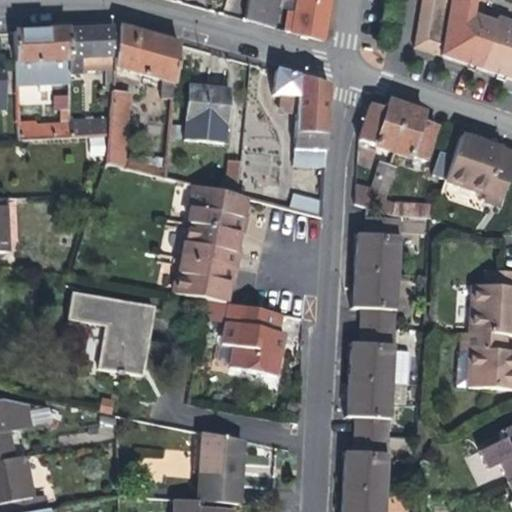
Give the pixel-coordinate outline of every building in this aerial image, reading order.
[(278,0),(246,0),(243,22),(274,30),(278,0)] [(322,44),(329,0),(294,0),(290,35),(303,38),(322,44)] [(421,0),(414,48),(431,54),(482,71),(511,81),(511,27),(510,27),(511,22),(496,17),(495,22),(473,14),(475,5),(478,5),(482,0),(421,0)] [(80,71),(112,68),(116,28),(86,29),(67,30),(67,60),(67,75),(81,74),(80,71)] [(133,33),(116,28),(112,68),(160,81),(159,98),(170,99),(176,45),(133,33)] [(11,32),(14,77),(14,81),(67,78),(67,60),(67,30),(27,32),(11,32)] [(293,165),(323,167),(327,87),(293,78),(275,73),(273,95),(283,96),(282,107),(286,112),(297,112),(293,165)] [(222,144),(226,92),(205,89),(188,88),(184,140),(222,144)] [(111,91),(108,117),(107,136),(105,164),(122,168),(129,93),(111,91)] [(381,111),(367,106),(355,142),(422,165),(434,127),(420,123),(422,117),(404,111),(383,103),(381,111)] [(67,122),(67,125),(67,138),(107,136),(108,117),(67,122)] [(18,141),(47,139),(47,125),(36,126),(35,122),(17,121),(18,141)] [(47,139),(63,138),(63,125),(47,125),(47,139)] [(457,137),(442,183),(483,197),(481,202),(497,207),(511,162),(511,155),(482,146),(457,137)] [(227,164),(224,194),(235,197),(239,165),(227,164)] [(393,218),(424,220),(428,220),(429,207),(388,205),(382,204),(393,170),(377,165),(365,199),(354,196),(353,206),(393,218)] [(190,208),(188,224),(237,233),(242,234),(245,216),(240,216),(241,211),(243,199),(235,197),(224,194),(193,186),(189,208),(190,208)] [(289,209),(319,212),(320,196),(290,194),(289,209)] [(382,511),(395,274),(397,238),(389,238),(390,219),(363,217),(362,237),(353,237),(353,246),(352,271),(350,299),(350,309),(358,309),(356,345),(348,345),(348,351),(345,407),(345,417),(353,418),(352,436),(351,453),(343,452),(342,465),(340,511),(382,511)] [(408,222),(408,232),(417,232),(417,222),(408,222)] [(235,245),(237,233),(188,224),(186,224),(182,244),(184,245),(181,258),(235,268),(238,252),(234,252),(235,245)] [(232,288),(235,268),(181,258),(178,277),(176,277),(173,294),(225,303),(227,293),(228,287),(232,288)] [(472,288),(470,334),(500,336),(511,336),(511,321),(511,307),(511,272),(497,272),(484,271),(484,289),(472,288)] [(71,294),(67,320),(104,327),(96,369),(133,376),(134,370),(139,345),(144,345),(152,309),(71,294)] [(278,347),(281,332),(273,331),(277,313),(231,305),(223,346),(236,349),(232,369),(279,378),(285,348),(278,347)] [(278,347),(285,348),(287,333),(281,332),(278,347)] [(511,351),(500,351),(500,336),(470,334),(461,333),(460,349),(469,350),(467,389),(511,391),(511,351)] [(397,349),(396,384),(408,384),(409,349),(397,349)] [(0,461),(11,459),(0,400),(0,461)] [(31,422),(48,426),(51,410),(34,407),(31,422)] [(496,467),(505,484),(511,480),(511,426),(499,433),(503,441),(476,453),(485,472),(496,467)] [(200,433),(198,501),(238,503),(240,475),(241,441),(200,433)] [(0,511),(37,511),(46,510),(44,497),(31,499),(23,457),(11,459),(0,461),(0,511)] [(170,511),(230,511),(230,510),(197,507),(198,501),(171,499),(170,511)]
